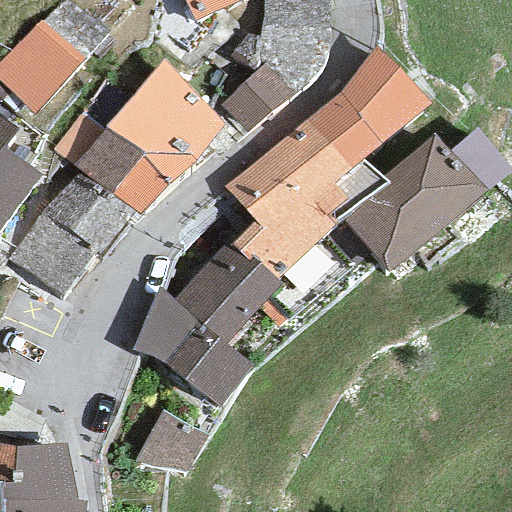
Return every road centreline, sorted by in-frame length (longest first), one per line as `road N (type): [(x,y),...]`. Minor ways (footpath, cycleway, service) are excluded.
road 1 (unclassified): [(65,394),(152,237),(329,90),(344,53),(348,0)]
road 2 (residential): [(90,511),(65,394)]
